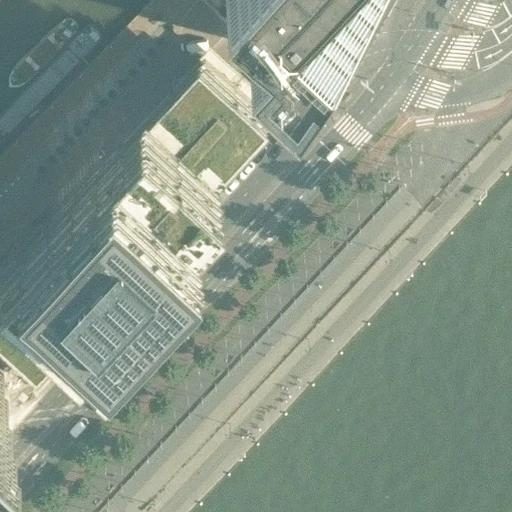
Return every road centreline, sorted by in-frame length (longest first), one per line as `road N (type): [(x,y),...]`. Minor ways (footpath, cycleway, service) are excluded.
road 1 (primary): [(0,507),(394,79)]
road 2 (residential): [(457,95),(457,119),(439,163),(131,488),(118,511)]
road 3 (primary): [(361,50),(244,198),(0,454)]
road 4 (residential): [(166,511),(511,141)]
road 5 (residential): [(0,236),(212,0)]
